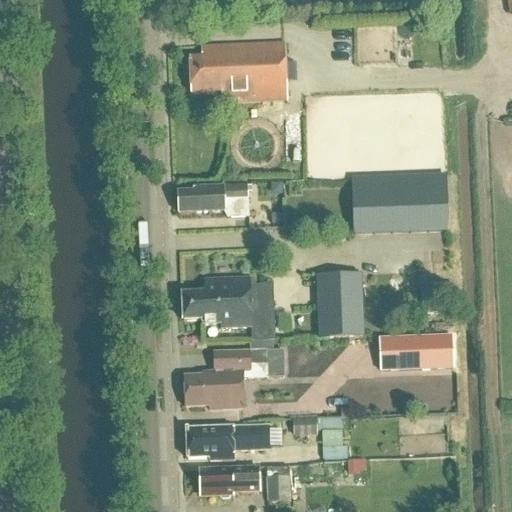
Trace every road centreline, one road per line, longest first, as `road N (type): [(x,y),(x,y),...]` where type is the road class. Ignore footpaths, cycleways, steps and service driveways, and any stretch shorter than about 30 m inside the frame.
road 1 (secondary): [(151,511),(131,0)]
road 2 (unclassified): [(22,511),(3,0)]
